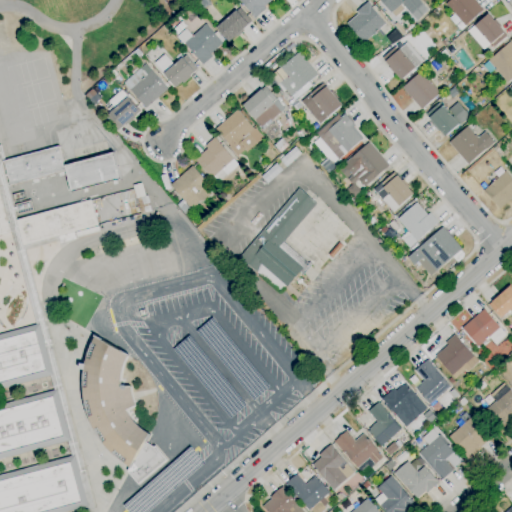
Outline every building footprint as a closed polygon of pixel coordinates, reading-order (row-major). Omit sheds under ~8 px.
[(204,10),(196,1),(197,0),(206,0),(210,4),(204,10)] [(254,19),(250,14),(251,13),(239,0),(272,0),(264,7),(266,9),(254,19)] [(395,18),(391,13),(391,14),(379,0),(419,0),(429,11),(417,21),(402,4),(401,5),(405,9),(395,18)] [(465,26),(461,21),(456,26),(450,19),(455,15),(446,4),(450,0),(474,0),(483,10),(465,26)] [(364,44),(347,25),(358,14),(356,12),(368,2),(371,6),(370,7),(385,24),(364,44)] [(230,42),(217,28),(239,9),(251,23),(243,30),(244,31),(233,41),(232,40),(230,42)] [(494,48),(491,45),(490,45),(474,26),(488,14),(494,20),(495,20),(501,26),(500,27),(503,31),(503,32),(507,36),(494,48)] [(176,36),(172,32),(182,22),(187,27),(176,36)] [(404,36),(394,26),(397,23),(406,33),(404,36)] [(203,65),(190,51),(188,53),(183,46),(184,45),(177,37),(186,29),(191,35),(192,34),(193,36),(206,25),(215,34),(217,32),(225,40),(222,43),(223,44),(210,55),(212,57),(203,65)] [(445,47),(441,42),(446,38),(450,44),(445,47)] [(402,81),(382,59),(402,42),(404,45),(407,43),(424,62),(402,81)] [(511,79),(507,84),(495,69),(489,74),(483,66),(510,42),(511,44),(511,79)] [(445,59),(441,53),(445,50),(450,56),(445,59)] [(295,100),(292,96),(291,97),(280,83),(287,77),(281,68),(300,53),(318,75),(309,83),(312,86),(295,100)] [(177,88),(155,64),(165,55),(174,65),(185,55),(197,69),(189,77),(190,78),(183,84),(182,83),(177,88)] [(146,109),(124,83),(141,69),(146,75),(151,70),(168,89),(146,109)] [(421,110),(403,88),(421,72),(440,94),(421,110)] [(320,124),(304,106),(309,102),(305,98),(309,94),(310,95),(324,84),(331,92),(333,91),(338,98),(337,99),(342,106),(320,124)] [(272,141),(261,129),(262,128),(243,106),(259,92),(265,87),(278,102),(280,100),(288,109),(276,119),(275,118),(271,121),(281,133),(272,141)] [(89,101),(85,96),(93,89),(93,90),(95,89),(98,92),(96,93),(97,94),(89,101)] [(118,130),(108,119),(111,116),(110,114),(128,98),(140,112),(122,128),(121,127),(118,130)] [(299,113),(294,107),(298,102),(304,109),(299,113)] [(445,137),(429,119),(429,118),(426,115),(439,103),(442,106),(443,106),(447,112),(458,102),(470,116),(460,126),(459,125),(445,137)] [(238,157),(229,147),(230,146),(216,130),(237,111),(255,130),(256,129),(264,138),(247,152),(245,150),(238,157)] [(339,161),(320,138),(317,134),(338,115),(341,118),(345,115),(355,126),(353,128),(363,139),(339,161)] [(468,165),(449,143),(468,127),(478,139),(485,132),(494,143),(487,150),(486,149),(468,165)] [(220,182),(215,176),(212,179),(195,160),(208,149),(205,146),(215,138),(239,166),(220,182)] [(281,153),(275,146),(282,139),(288,146),(281,153)] [(364,186),(359,180),(353,185),(348,179),(352,175),(343,165),(351,158),(352,158),(369,143),(389,165),(364,186)] [(310,153),(306,148),(310,145),(314,150),(310,153)] [(74,232),(76,239),(61,243),(60,241),(25,251),(95,509),(87,511),(86,508),(89,507),(75,456),(72,457),(68,442),(71,441),(57,390),(54,391),(50,376),(53,375),(40,325),(36,326),(11,233),(8,224),(9,223),(0,190),(0,146),(1,146),(5,159),(1,160),(1,162),(4,162),(4,163),(2,164),(17,221),(16,221),(23,246),(74,232)] [(66,172),(10,187),(4,163),(4,162),(59,147),(64,167),(66,172)] [(498,156),(494,151),(499,147),(503,151),(498,156)] [(286,167),(280,161),(295,148),(301,154),(286,167)] [(64,167),(114,153),(121,180),(71,193),(66,172),(64,167)] [(268,184),(262,177),(276,164),(282,171),(268,184)] [(196,227),(179,207),(178,205),(184,200),(171,186),(192,166),(208,184),(204,187),(212,195),(202,203),(201,201),(189,212),(196,219),(198,218),(202,222),(196,227)] [(511,198),(499,210),(483,191),(484,190),(481,186),(484,183),(488,187),(505,172),(511,179),(511,198)] [(393,214),(374,190),(394,173),(395,174),(396,173),(402,181),(403,180),(409,187),(408,188),(414,195),(399,207),(400,208),(393,214)] [(166,190),(161,176),(166,174),(171,188),(166,190)] [(141,214),(138,200),(137,200),(133,186),(142,183),(146,197),(148,196),(152,211),(141,214)] [(225,197),(221,192),(226,188),(230,193),(225,197)] [(280,294),(260,276),(261,275),(258,272),(257,273),(239,258),(299,189),(317,204),(284,243),(308,264),(310,262),(312,265),(303,275),(300,273),(287,287),(285,286),(280,292),(281,292),(280,294)] [(15,202),(13,195),(23,192),(25,199),(15,202)] [(11,233),(0,235),(0,193),(8,224),(11,233)] [(18,215),(16,205),(31,201),(33,211),(18,215)] [(17,221),(91,201),(99,227),(100,227),(101,231),(76,238),(75,232),(74,232),(23,246),(16,221),(17,221)] [(410,248),(401,238),(408,232),(398,220),(417,203),(428,215),(430,213),(439,223),(410,248)] [(430,277),(418,262),(414,266),(408,258),(442,227),(462,250),(461,251),(464,254),(463,258),(457,263),(452,257),(430,277)] [(500,319),(488,305),(492,302),(510,286),(511,288),(511,309),(505,316),(504,315),(500,319)] [(478,347),(462,329),(484,310),(506,335),(496,345),(490,339),(488,341),(487,341),(484,344),(483,343),(478,347)] [(214,319),(198,333),(256,401),(271,388),(214,319)] [(53,375),(50,376),(0,389),(0,335),(36,326),(40,325),(53,375)] [(456,379),(436,357),(448,346),(446,343),(455,335),(479,362),(468,373),(465,370),(456,379)] [(95,338),(94,337),(94,336),(102,340),(102,341),(120,352),(121,351),(129,355),(128,357),(127,357),(127,358),(127,359),(126,359),(126,360),(126,361),(125,362),(125,363),(124,364),(124,365),(124,366),(123,367),(123,368),(123,369),(122,370),(122,371),(122,372),(122,373),(121,374),(121,375),(121,376),(121,377),(121,378),(121,379),(121,380),(120,381),(120,382),(120,383),(120,384),(120,385),(120,386),(120,387),(131,387),(131,388),(131,389),(131,390),(131,391),(132,392),(132,393),(132,394),(132,395),(132,396),(133,397),(133,398),(133,399),(134,400),(134,401),(134,402),(135,403),(135,404),(135,405),(136,405),(136,406),(127,411),(127,412),(128,412),(128,413),(128,414),(129,414),(129,415),(130,416),(130,417),(131,418),(132,419),(133,420),(133,421),(134,421),(134,422),(135,422),(135,423),(136,424),(137,425),(138,426),(139,427),(140,428),(141,429),(142,430),(143,430),(143,431),(144,431),(145,432),(146,432),(146,433),(147,433),(148,434),(149,434),(150,435),(146,443),(154,448),(155,447),(167,460),(138,484),(127,472),(130,467),(129,467),(129,466),(128,466),(127,466),(127,465),(126,465),(125,464),(124,463),(123,463),(123,462),(122,462),(121,462),(121,461),(120,461),(120,460),(119,460),(118,459),(117,458),(116,457),(115,457),(115,456),(114,456),(114,455),(113,455),(112,454),(111,453),(111,452),(110,452),(110,451),(109,451),(109,450),(108,450),(108,449),(107,448),(106,448),(106,447),(105,447),(105,446),(104,445),(103,444),(102,443),(102,442),(101,441),(101,440),(100,440),(100,439),(99,438),(98,437),(98,436),(97,435),(96,434),(96,433),(96,432),(95,432),(95,431),(94,430),(94,429),(93,428),(93,427),(92,426),(92,425),(91,424),(91,423),(90,422),(90,421),(90,420),(89,419),(89,418),(88,417),(88,416),(88,415),(87,414),(87,413),(87,412),(87,411),(86,410),(86,409),(86,408),(86,407),(85,407),(85,406),(85,405),(85,404),(85,403),(84,402),(84,401),(84,400),(84,399),(84,398),(84,397),(84,396),(83,395),(83,394),(83,393),(83,392),(83,391),(83,390),(83,389),(83,388),(83,387),(83,386),(83,385),(83,384),(83,383),(83,382),(83,381),(83,380),(83,379),(83,378),(83,377),(83,376),(83,375),(84,375),(84,374),(84,373),(84,372),(84,371),(79,370),(80,364),(85,365),(85,364),(85,363),(85,362),(86,361),(86,360),(86,359),(86,358),(86,357),(87,356),(87,355),(87,354),(88,353),(88,352),(88,351),(89,350),(89,349),(89,348),(90,348),(90,347),(90,346),(91,345),(91,344),(92,343),(92,342),(93,341),(93,340),(94,339),(94,338),(95,338)] [(190,336),(174,349),(232,417),(248,404),(190,336)] [(430,405),(415,388),(424,381),(415,371),(428,360),(438,372),(438,373),(450,387),(430,405)] [(455,389),(448,381),(451,378),(455,382),(456,381),(460,385),(455,389)] [(511,420),(504,428),(487,409),(496,402),(490,396),(504,383),(511,392),(511,420)] [(406,428),(382,399),(394,388),(396,391),(403,385),(404,386),(406,384),(427,409),(414,420),(415,420),(406,428)] [(455,399),(450,393),(454,389),(459,395),(455,399)] [(0,405),(54,391),(57,390),(71,441),(68,442),(0,460),(0,405)] [(463,407),(458,402),(464,398),(468,402),(463,407)] [(381,447),(367,431),(377,422),(368,412),(379,403),(402,429),(381,447)] [(429,424),(423,417),(430,410),(436,418),(429,424)] [(467,458),(449,437),(470,418),(489,440),(480,448),(481,449),(472,457),(470,455),(467,458)] [(442,481),(419,454),(428,445),(423,438),(433,430),(438,436),(440,435),(455,451),(445,460),(454,471),(442,481)] [(361,473),(357,468),(334,442),(346,431),(355,441),(363,434),(378,451),(377,452),(383,459),(375,465),(371,469),(369,466),(361,473)] [(414,449),(410,445),(416,440),(419,444),(414,449)] [(390,456),(385,451),(394,443),(399,448),(390,456)] [(334,491),(323,478),(312,465),(321,458),(319,455),(331,445),(334,449),(344,462),(354,473),(347,479),(334,491)] [(124,506),(128,511),(148,511),(205,464),(192,448),(124,506)] [(0,511),(0,476),(72,457),(75,456),(89,507),(86,508),(71,511),(0,511)] [(417,499),(406,486),(405,487),(394,474),(393,474),(385,465),(392,460),(400,469),(408,462),(417,473),(424,467),(435,480),(436,479),(439,483),(427,493),(426,492),(417,499)] [(309,511),(296,497),(286,485),(297,475),(306,485),(315,477),(329,493),(334,499),(325,507),(320,502),(309,511)] [(385,511),(375,500),(382,494),(378,488),(391,476),(403,489),(402,490),(413,503),(405,510),(406,511),(385,511)] [(366,490),(362,486),(367,481),(371,485),(366,490)] [(267,511),(263,507),(271,499),(270,498),(283,487),(286,491),(285,492),(303,511),(267,511)] [(352,511),(367,499),(379,511),(352,511)]
